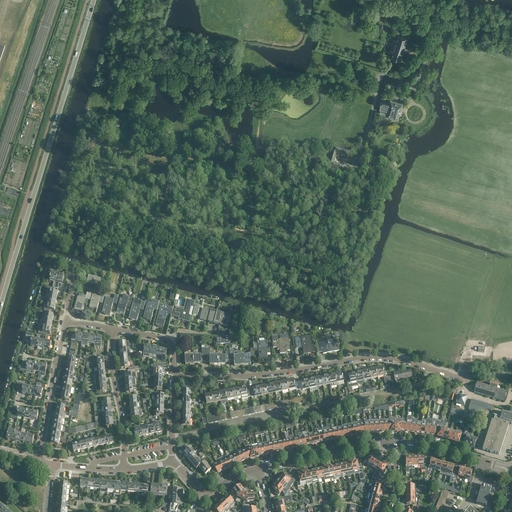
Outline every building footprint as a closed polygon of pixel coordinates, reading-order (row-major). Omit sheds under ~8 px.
[(393,51),(391,57),(400,60),(407,38),(398,35),(396,40),(393,39),(390,51),(393,51)] [(386,115),(386,114),(398,117),(402,102),(390,98),(389,102),(383,101),(380,102),(379,106),(381,109),(380,113),(386,115)] [(334,147),(332,153),(349,158),(350,152),(334,147)] [(346,166),(329,162),(328,168),(344,172),(346,166)] [(51,273),(49,282),(54,282),(53,288),(55,289),(58,274),(51,273)] [(58,274),(55,289),(58,289),(59,289),(60,287),(57,287),(58,283),(62,284),(63,280),(65,281),(66,276),(64,276),(64,275),(58,274)] [(89,276),(86,283),(99,287),(101,279),(89,276)] [(47,292),(47,295),(57,297),(58,291),(57,291),(58,289),(55,289),(53,288),(47,287),(47,289),(50,290),(50,293),(47,292)] [(130,293),(129,296),(128,300),(120,298),(116,312),(120,313),(120,312),(125,313),(126,307),(129,308),(132,297),(133,294),(130,293)] [(57,297),(47,295),(47,296),(46,299),(48,299),(48,303),(56,304),(57,297)] [(83,298),(78,297),(74,309),(78,310),(78,311),(82,312),(85,299),(91,301),(92,298),(86,296),(84,295),(84,296),(83,298)] [(92,298),(91,301),(89,308),(93,309),(93,308),(97,309),(99,303),(102,304),(104,296),(101,295),(100,296),(93,295),(92,298)] [(106,298),(102,313),(105,313),(105,314),(109,316),(113,304),(116,305),(118,298),(118,296),(115,295),(114,298),(114,300),(106,298)] [(134,299),(129,319),(137,321),(140,309),(143,310),(145,303),(142,302),(142,301),(139,300),(139,299),(137,299),(134,299)] [(145,303),(143,310),(145,311),(143,318),(147,319),(147,320),(150,321),(150,323),(154,310),(157,311),(159,304),(159,302),(152,300),(151,303),(145,301),(145,303)] [(172,309),(171,316),(179,318),(179,319),(188,322),(188,320),(190,321),(195,302),(187,300),(184,311),(176,309),(176,310),(172,309)] [(44,309),(44,311),(46,311),(50,312),(51,310),(54,310),(56,304),(48,303),(45,302),(44,309)] [(159,304),(157,311),(159,311),(156,324),(156,326),(162,327),(163,327),(167,314),(170,315),(172,307),(169,306),(161,304),(161,305),(159,304)] [(203,308),(200,319),(205,320),(206,320),(208,320),(207,321),(214,323),(213,323),(214,323),(217,312),(203,308)] [(43,316),(42,319),(52,321),(54,314),(50,314),(50,312),(46,311),(46,313),(45,313),(45,317),(43,316)] [(217,312),(214,323),(214,324),(214,323),(220,325),(220,324),(222,324),(222,325),(227,326),(230,315),(217,312)] [(41,319),(40,325),(51,327),(52,321),(42,319),(41,319)] [(40,325),(39,328),(42,329),(42,332),(41,334),(44,335),(45,333),(50,334),(51,327),(40,325)] [(73,336),(72,343),(75,344),(75,341),(82,342),(83,334),(78,334),(79,332),(77,332),(76,333),(76,336),(73,336)] [(26,333),(25,341),(31,342),(30,346),(37,347),(38,340),(32,338),(32,334),(26,333)] [(219,334),(216,334),(217,337),(217,341),(217,344),(220,344),(229,344),(229,341),(229,338),(229,336),(222,335),(222,338),(219,337),(219,334)] [(284,335),(271,336),(272,342),(273,348),(277,348),(278,350),(279,350),(280,354),(287,353),(287,354),(288,354),(287,351),(290,351),(288,334),(285,334),(284,334),(284,335)] [(95,343),(94,346),(101,347),(102,337),(98,336),(98,335),(96,335),(96,336),(95,343)] [(302,337),(295,338),(296,349),(303,348),(304,354),(307,354),(308,354),(312,353),(310,337),(302,338),(302,337)] [(253,343),(254,349),(258,349),(259,360),(268,359),(267,354),(270,354),(270,349),(267,349),(266,341),(264,342),(264,339),(259,339),(259,342),(253,343)] [(332,341),(318,344),(320,353),(323,352),(323,354),(339,351),(338,343),(333,344),(332,341)] [(143,352),(142,356),(149,358),(150,354),(152,347),(147,346),(148,345),(146,344),(145,345),(143,352)] [(152,347),(150,354),(156,355),(158,348),(154,347),(154,346),(152,346),(152,347)] [(158,348),(156,355),(162,356),(161,360),(165,361),(167,350),(164,349),(160,349),(160,347),(159,347),(158,348)] [(221,354),(217,354),(217,356),(218,365),(226,364),(226,360),(230,360),(230,358),(229,350),(229,349),(226,350),(226,356),(225,356),(225,355),(221,356),(221,354)] [(242,355),(241,355),(242,365),(250,365),(250,357),(254,357),(254,349),(250,349),(251,353),(249,353),(249,355),(242,355)] [(184,356),(185,356),(185,365),(193,364),(193,353),(188,353),(187,350),(184,350),(184,356)] [(234,350),(229,350),(230,358),(233,358),(234,362),(234,366),(242,365),(241,355),(242,355),(242,352),(234,352),(234,350)] [(196,353),(193,353),(193,364),(202,364),(201,355),(196,355),(196,353)] [(214,354),(214,356),(209,356),(209,365),(218,365),(217,356),(217,354),(214,354)] [(67,367),(74,369),(77,369),(79,360),(74,359),(68,358),(68,361),(67,361),(66,363),(67,363),(67,367)] [(24,365),(23,371),(26,372),(25,373),(31,374),(32,371),(34,363),(27,362),(27,366),(24,365)] [(32,371),(32,374),(34,374),(35,371),(39,372),(40,364),(34,363),(32,371)] [(39,372),(38,375),(45,376),(46,370),(47,371),(48,366),(47,366),(47,365),(40,364),(39,372)] [(375,368),(377,378),(383,376),(385,386),(389,386),(388,382),(387,377),(386,371),(383,372),(382,367),(375,368)] [(375,368),(369,370),(371,379),(377,378),(375,368)] [(369,370),(362,371),(364,381),(371,379),(369,370)] [(362,371),(355,373),(357,385),(364,383),(364,381),(362,371)] [(412,377),(410,371),(403,372),(403,371),(393,374),(395,381),(412,377)] [(342,372),(335,374),(337,386),(344,384),(342,372)] [(349,379),(346,379),(348,388),(349,394),(353,393),(352,388),(358,386),(357,385),(355,373),(348,374),(349,379)] [(64,374),(64,376),(65,376),(64,380),(72,381),(74,382),(76,376),(73,375),(65,374),(64,374)] [(335,374),(328,375),(330,384),(330,387),(334,386),(337,386),(335,374)] [(328,375),(321,377),(323,386),(329,384),(328,375)] [(321,377),(314,378),(316,387),(323,386),(321,377)] [(314,378),(307,380),(309,389),(310,389),(310,392),(316,390),(316,387),(314,378)] [(293,379),(286,381),(288,390),(295,388),(296,388),(296,391),(299,391),(298,388),(295,388),(293,379)] [(301,387),(298,388),(299,391),(302,390),(309,389),(307,380),(300,381),(301,387)] [(286,381),(280,382),(282,391),(288,390),(286,381)] [(280,382),(273,384),(275,393),(282,391),(280,382)] [(477,383),(475,392),(493,398),(492,400),(494,400),(495,398),(504,401),(507,392),(497,389),(498,384),(491,382),(490,386),(489,385),(489,386),(477,383)] [(20,383),(19,389),(22,390),(21,393),(28,395),(30,387),(23,385),(23,384),(20,383)] [(273,384),(266,385),(268,394),(275,393),(273,384)] [(266,385),(259,387),(261,396),(268,394),(266,385)] [(251,397),(250,391),(250,390),(246,390),(246,386),(239,388),(241,397),(241,399),(251,397)] [(30,387),(28,395),(35,396),(36,388),(30,387)] [(62,387),(62,389),(63,389),(62,393),(69,394),(73,395),(74,389),(70,388),(63,387),(62,387)] [(259,387),(252,388),(253,390),(250,391),(251,397),(254,397),(261,396),(259,387)] [(36,388),(35,396),(41,397),(41,396),(42,396),(42,394),(43,389),(36,388)] [(239,388),(232,389),(234,398),(235,401),(238,400),(237,398),(241,397),(239,388)] [(232,389),(225,391),(227,400),(228,400),(234,398),(232,389)] [(220,401),(221,404),(228,403),(228,400),(227,400),(225,391),(218,392),(220,401)] [(218,392),(211,394),(213,403),(220,401),(218,392)] [(130,404),(137,404),(139,403),(139,398),(140,397),(139,394),(134,395),(134,397),(129,398),(130,404)] [(211,394),(204,395),(206,404),(213,403),(211,394)] [(458,394),(455,403),(464,406),(467,397),(458,394)] [(470,410),(467,419),(482,423),(484,414),(486,410),(491,411),(492,406),(471,400),(468,410),(470,410)] [(154,411),(153,417),(159,417),(159,415),(163,415),(163,411),(165,411),(165,409),(164,409),(164,408),(156,408),(156,411),(154,411)] [(463,412),(452,408),(450,413),(462,417),(463,412)] [(15,412),(14,418),(17,419),(17,417),(24,418),(25,410),(19,409),(18,413),(15,412)] [(25,410),(24,418),(30,419),(32,412),(25,410)] [(32,412),(30,419),(37,421),(38,417),(38,414),(38,413),(32,412)] [(493,415),(491,421),(508,426),(509,423),(511,423),(511,414),(502,412),(500,417),(493,415)] [(431,426),(430,435),(435,436),(436,431),(437,431),(437,432),(438,429),(439,427),(441,421),(440,420),(440,422),(436,421),(436,420),(432,419),(432,420),(431,426)] [(439,430),(437,436),(439,437),(439,438),(442,439),(442,438),(445,429),(447,423),(442,422),(443,421),(441,421),(439,427),(438,429),(439,429),(439,430)] [(491,421),(489,428),(506,433),(508,426),(491,421)] [(159,422),(153,424),(155,434),(156,435),(158,434),(157,433),(161,432),(159,422)] [(153,424),(146,425),(147,428),(148,435),(149,435),(149,436),(151,436),(151,435),(155,434),(153,424)] [(329,425),(326,425),(327,427),(327,428),(328,432),(330,441),(335,439),(333,431),(330,432),(329,425)] [(134,431),(133,432),(133,434),(134,433),(135,438),(139,437),(139,438),(141,438),(141,437),(142,437),(140,429),(140,426),(133,427),(134,431),(133,431),(134,431)] [(318,426),(316,427),(317,429),(318,435),(320,443),(325,442),(323,433),(322,429),(319,430),(318,426)] [(465,436),(462,444),(463,445),(465,446),(466,445),(468,446),(471,438),(471,437),(472,435),(466,433),(467,430),(468,427),(465,426),(464,429),(463,434),(462,435),(465,436)] [(147,428),(140,429),(142,437),(143,437),(145,437),(145,436),(148,435),(147,428)] [(489,428),(487,435),(503,441),(506,433),(489,428)] [(8,429),(6,439),(13,441),(14,433),(15,430),(8,429)] [(445,429),(442,438),(444,439),(445,440),(447,440),(448,440),(451,430),(445,429)] [(451,430),(448,440),(450,440),(450,442),(452,442),(453,441),(456,433),(456,432),(451,430)] [(456,433),(453,441),(455,442),(456,443),(457,444),(458,443),(461,435),(462,432),(457,430),(456,432),(456,433)] [(299,431),(296,431),(298,439),(300,447),(305,446),(303,438),(302,433),(299,434),(299,431)] [(287,433),(288,440),(288,441),(290,449),(295,448),(293,440),(292,436),(288,437),(287,433)] [(27,435),(26,443),(32,444),(34,436),(27,435)] [(487,435),(484,442),(501,448),(503,441),(487,435)] [(111,436),(104,437),(106,444),(107,445),(108,445),(108,444),(112,443),(111,436)] [(104,437),(98,439),(99,446),(100,446),(100,447),(102,446),(102,445),(106,444),(104,437)] [(269,437),(266,438),(267,442),(268,442),(270,453),(275,452),(273,445),(273,444),(270,445),(269,437)] [(92,440),(91,440),(93,447),(94,447),(94,448),(96,448),(95,447),(99,446),(98,439),(94,440),(94,438),(91,438),(92,440)] [(471,438),(468,446),(469,446),(469,447),(470,448),(471,447),(473,448),(476,439),(471,438)] [(67,440),(66,446),(72,448),(73,452),(77,451),(77,452),(80,451),(79,450),(80,450),(78,443),(73,444),(73,441),(67,440)] [(91,440),(85,442),(86,449),(87,449),(88,450),(89,449),(89,448),(93,447),(91,440)] [(85,442),(78,443),(80,450),(81,450),(81,451),(83,451),(83,450),(86,449),(85,442)] [(484,442),(482,450),(499,455),(501,448),(484,442)] [(257,444),(252,446),(253,451),(254,452),(255,457),(260,456),(258,448),(258,447),(257,444)] [(252,445),(245,447),(246,450),(249,455),(250,458),(250,459),(255,457),(254,452),(253,451),(252,446),(252,445)] [(182,450),(184,452),(182,454),(187,459),(193,453),(194,453),(195,452),(193,449),(191,451),(189,448),(186,446),(182,450)] [(244,451),(242,453),(245,460),(250,458),(249,455),(246,450),(245,448),(243,449),(244,451)] [(241,450),(236,452),(237,455),(241,462),(245,460),(242,453),(241,450)] [(228,451),(225,452),(227,456),(232,467),(236,465),(233,457),(231,458),(228,451)] [(193,453),(187,459),(192,464),(198,458),(196,455),(194,453),(193,453)] [(237,455),(233,457),(236,465),(241,462),(237,455)] [(364,462),(371,466),(376,459),(371,455),(368,460),(366,459),(364,462)] [(198,458),(192,464),(196,469),(198,467),(204,462),(201,459),(203,458),(202,458),(201,456),(198,458)] [(227,456),(222,458),(224,461),(223,461),(227,469),(232,467),(227,456)] [(222,457),(217,459),(218,461),(219,463),(223,471),(227,469),(223,461),(224,461),(222,458),(222,457)] [(418,457),(418,458),(418,467),(421,466),(421,471),(426,471),(427,464),(427,462),(424,462),(423,457),(422,457),(421,458),(420,458),(420,457),(418,457)] [(376,459),(371,466),(376,470),(381,462),(376,459)] [(426,471),(425,473),(430,474),(431,470),(431,469),(435,470),(437,461),(436,461),(436,460),(434,459),(433,460),(431,460),(430,465),(427,464),(426,471)] [(204,462),(198,467),(205,475),(211,469),(205,461),(204,462)] [(357,461),(351,463),(353,471),(358,470),(361,484),(360,484),(360,486),(363,486),(365,483),(364,482),(364,478),(362,472),(362,469),(359,470),(357,461)] [(437,461),(435,470),(440,471),(443,463),(440,462),(439,461),(438,461),(437,461)] [(376,472),(372,479),(379,479),(379,471),(384,474),(386,470),(384,469),(386,465),(381,462),(376,470),(375,472),(376,472)] [(219,463),(213,466),(214,468),(217,472),(218,473),(223,471),(219,463)] [(351,463),(345,464),(348,476),(348,479),(351,478),(350,475),(353,474),(353,471),(351,463)] [(440,471),(440,474),(445,476),(448,465),(448,464),(447,463),(446,463),(445,464),(443,463),(440,471)] [(345,464),(339,465),(342,477),(348,476),(345,464)] [(448,465),(445,476),(451,477),(449,483),(453,484),(455,478),(456,473),(453,472),(454,466),(451,465),(451,464),(450,464),(448,465)] [(339,465),(333,466),(336,480),(339,480),(338,478),(342,477),(339,465)] [(333,466),(328,468),(330,479),(333,479),(334,481),(336,480),(333,466)] [(456,473),(455,478),(458,479),(459,476),(464,478),(467,470),(464,469),(465,468),(461,467),(459,473),(456,473)] [(328,468),(322,469),(323,478),(324,481),(330,479),(328,468)] [(467,470),(464,478),(469,479),(468,483),(472,484),(474,478),(471,477),(472,471),(472,470),(468,469),(468,470),(467,470)] [(316,470),(310,472),(312,484),(315,483),(318,482),(318,479),(316,470)] [(304,473),(306,484),(306,485),(312,484),(310,472),(304,473)] [(297,482),(298,487),(298,489),(298,490),(301,490),(300,486),(301,486),(301,485),(306,484),(304,473),(298,474),(299,480),(296,481),(297,482)] [(283,474),(280,479),(289,487),(294,480),(297,482),(296,481),(296,477),(292,478),(289,476),(287,477),(283,474)] [(280,479),(276,484),(287,492),(290,487),(289,487),(280,479)] [(379,479),(372,479),(371,479),(370,481),(374,482),(372,488),(383,491),(385,485),(379,483),(379,481),(379,479)] [(406,489),(406,490),(406,491),(406,492),(415,492),(418,492),(419,492),(419,486),(423,486),(423,483),(415,483),(415,484),(412,484),(412,486),(406,486),(406,489)] [(287,492),(276,484),(272,488),(276,492),(275,493),(278,496),(282,492),(284,494),(284,497),(285,497),(285,498),(292,496),(287,492)] [(488,487),(482,485),(477,504),(486,507),(492,485),(489,484),(488,487)] [(141,495),(141,496),(147,497),(148,493),(150,493),(151,487),(148,486),(142,485),(141,495)] [(151,487),(150,493),(150,495),(158,496),(159,486),(151,485),(151,487)] [(159,486),(158,496),(164,496),(164,498),(162,499),(162,502),(164,504),(169,498),(169,495),(171,495),(172,490),(167,489),(167,486),(159,486)] [(243,490),(240,486),(233,491),(237,497),(239,498),(243,490)] [(369,491),(369,494),(382,497),(383,491),(372,488),(371,492),(369,491)] [(172,489),(172,490),(171,495),(171,497),(181,498),(182,490),(172,489)] [(248,492),(243,490),(239,498),(245,500),(248,492)] [(254,492),(248,492),(245,500),(246,501),(254,501),(254,492)] [(353,495),(352,499),(351,501),(353,501),(353,502),(356,503),(356,502),(357,502),(359,497),(360,494),(354,492),(353,495)] [(369,494),(367,499),(380,503),(382,497),(369,494)] [(225,499),(223,500),(229,507),(230,508),(235,504),(228,496),(227,497),(226,496),(224,498),(225,499)] [(171,497),(170,505),(171,505),(170,511),(175,511),(179,506),(180,506),(181,498),(171,497)] [(380,503),(367,499),(366,505),(369,506),(369,508),(378,510),(380,503)] [(221,503),(219,504),(225,511),(227,511),(231,509),(230,508),(229,507),(223,500),(223,501),(222,500),(220,502),(221,503)] [(276,509),(287,507),(287,506),(286,501),(275,503),(276,505),(275,505),(275,509),(276,509)]
